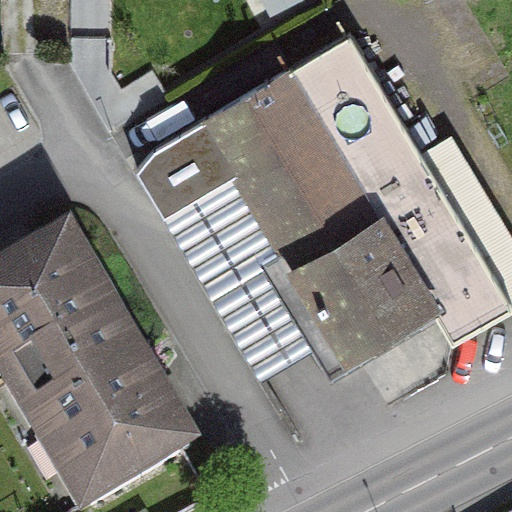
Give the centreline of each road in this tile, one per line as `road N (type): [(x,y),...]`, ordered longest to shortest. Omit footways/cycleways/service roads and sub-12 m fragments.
road 1 (residential): [(303,511),(75,138),(0,182)]
road 2 (primary): [(364,511),(511,436)]
road 3 (unknown): [(75,138),(43,12)]
